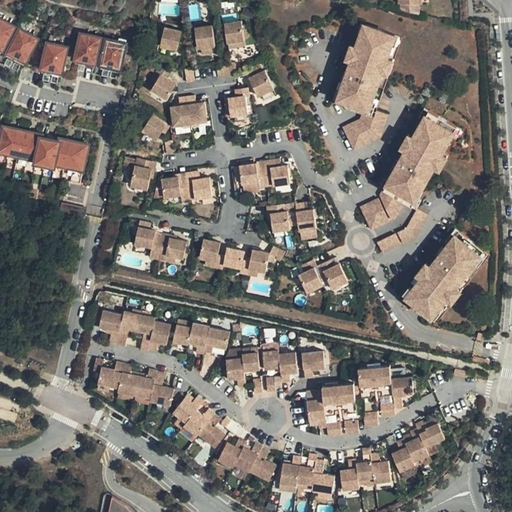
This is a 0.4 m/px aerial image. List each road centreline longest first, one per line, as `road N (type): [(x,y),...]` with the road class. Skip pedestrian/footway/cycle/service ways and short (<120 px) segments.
road 1 (residential): [(76,409),(99,348),(175,364),(238,413),(329,443),(472,387),(506,393)]
road 2 (residential): [(95,219),(115,106),(0,77)]
road 3 (residential): [(76,409),(148,451),(223,511)]
road 4 (residential): [(376,269),(397,316),(422,333),(511,352)]
road 5 (residential): [(160,218),(227,233),(225,152)]
road 6 (residential): [(225,152),(296,150),(312,180),(343,202)]
road 7 (residential): [(343,202),(323,79)]
road 8 (residential): [(343,202),(369,190),(398,101)]
